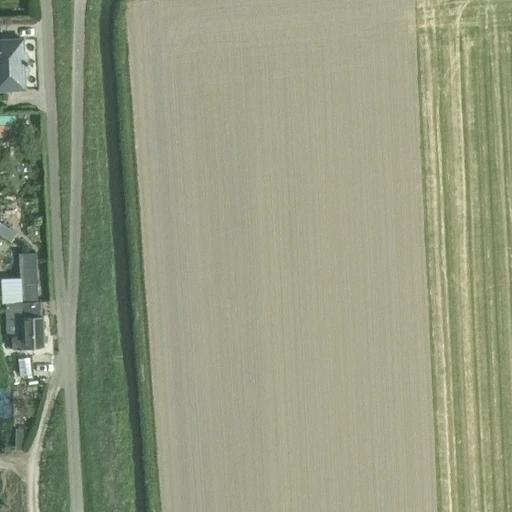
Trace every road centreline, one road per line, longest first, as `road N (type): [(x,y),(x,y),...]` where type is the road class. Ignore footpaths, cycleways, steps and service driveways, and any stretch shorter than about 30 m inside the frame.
road 1 (unclassified): [(64,349),(83,0)]
road 2 (unclassified): [(64,349),(45,0)]
road 3 (unclassified): [(76,511),(64,349)]
